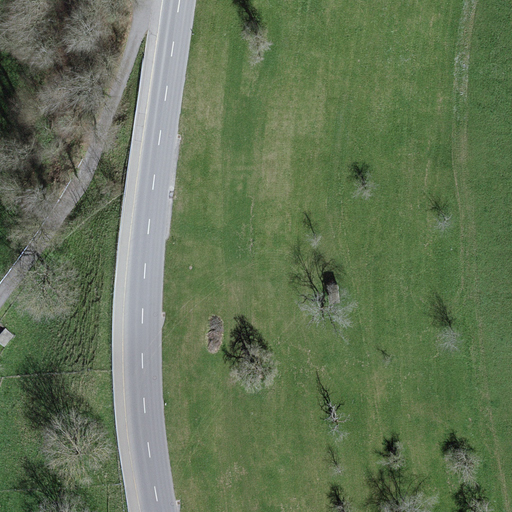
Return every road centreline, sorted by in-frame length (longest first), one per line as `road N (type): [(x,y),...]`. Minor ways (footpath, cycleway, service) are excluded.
road 1 (tertiary): [(156,511),(143,310),(178,0)]
road 2 (track): [(177,7),(0,295)]
